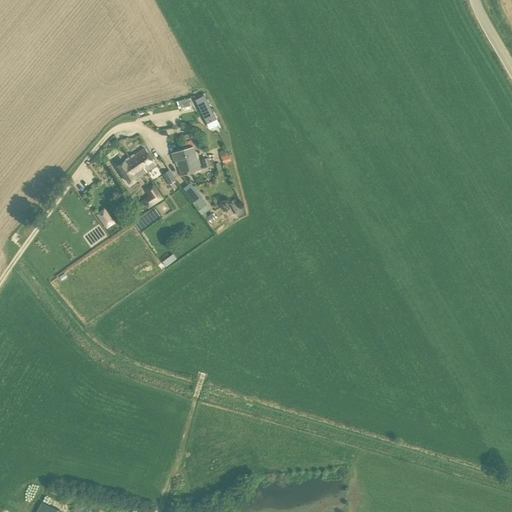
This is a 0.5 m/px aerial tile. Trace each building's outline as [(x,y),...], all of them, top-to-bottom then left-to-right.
[(204,97),(195,100),(205,125),(214,121),(204,97)] [(181,176),(200,170),(193,147),(172,154),(174,161),(176,161),(181,176)] [(143,166),(147,171),(155,165),(144,149),(129,159),(132,163),(133,163),(137,170),(143,166)] [(223,163),(231,161),(229,155),(221,157),(223,163)] [(204,168),(210,166),(208,158),(202,159),(204,168)] [(145,171),(147,171),(143,166),(137,170),(133,163),(132,163),(129,159),(117,166),(128,183),(130,183),(132,183),(135,181),(135,179),(146,172),(145,171)] [(169,185),(177,181),(170,170),(162,174),(169,185)] [(163,178),(156,181),(163,196),(170,193),(163,178)] [(153,183),(144,189),(149,195),(142,200),(148,209),(163,198),(153,183)] [(201,214),(209,208),(201,197),(192,203),(201,214)] [(104,208),(96,214),(107,229),(115,223),(104,208)] [(238,216),(243,213),(240,208),(235,211),(238,216)] [(156,216),(161,225),(167,222),(162,213),(156,216)] [(212,213),(205,219),(209,224),(216,218),(212,213)] [(60,511),(42,503),(37,511),(60,511)]
